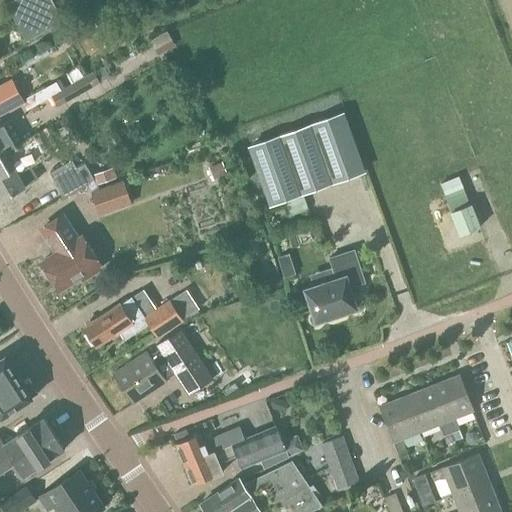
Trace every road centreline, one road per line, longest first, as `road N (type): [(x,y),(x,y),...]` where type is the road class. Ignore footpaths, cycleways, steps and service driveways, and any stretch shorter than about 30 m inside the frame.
road 1 (residential): [(115,448),(476,315)]
road 2 (tertiary): [(115,448),(0,276)]
road 3 (unknown): [(339,367),(390,487)]
